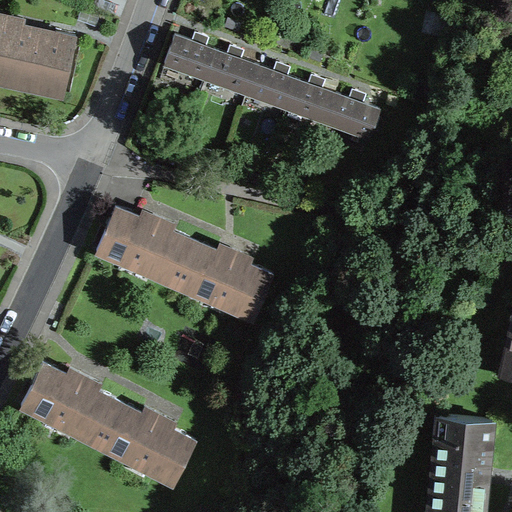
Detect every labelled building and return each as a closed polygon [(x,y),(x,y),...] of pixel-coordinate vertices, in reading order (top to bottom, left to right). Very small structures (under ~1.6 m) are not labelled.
[(0,23),(0,77),(63,91),(68,70),(76,33),(55,29),(53,35),(0,23)] [(175,31),(165,59),(206,74),(216,46),(190,37),(175,31)] [(216,46),(206,74),(247,89),(257,61),(233,53),(216,46)] [(257,61),(247,89),(288,104),(298,76),(272,67),(257,61)] [(298,76),(288,104),(328,119),(338,91),(314,82),(298,76)] [(338,91),(328,119),(370,134),(380,106),(350,95),(338,91)] [(148,269),(175,281),(194,238),(170,228),(167,234),(153,228),(138,221),(141,215),(116,205),(116,204),(97,247),(125,260),(130,255),(149,263),(148,269)] [(218,248),(194,238),(175,281),(203,293),(207,288),(226,296),(225,303),(253,315),(272,272),(247,261),(245,267),(230,261),(215,255),(218,248)] [(511,323),(502,369),(511,371),(511,323)] [(71,427),(98,441),(119,399),(96,387),(93,393),(64,379),(67,373),(43,360),(22,402),(49,416),(54,411),(66,417),(72,420),(71,427)] [(142,411),(119,399),(98,441),(124,454),(129,450),(141,456),(147,459),(146,466),(173,480),(195,438),(171,426),(168,432),(139,417),(142,411)] [(429,511),(483,511),(487,474),(493,417),(439,411),(429,511)]
